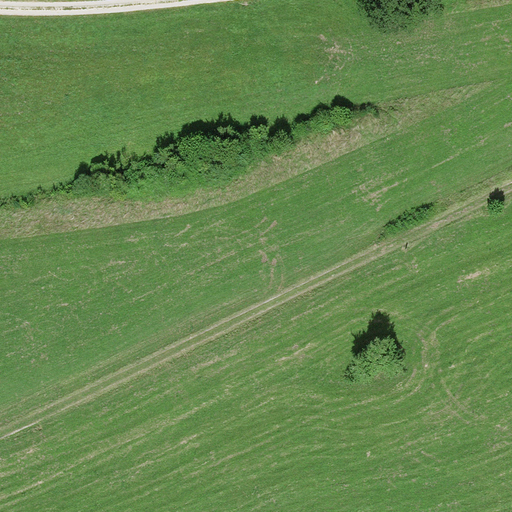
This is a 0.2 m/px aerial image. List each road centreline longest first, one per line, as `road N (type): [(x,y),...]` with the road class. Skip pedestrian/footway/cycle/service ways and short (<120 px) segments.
road 1 (track): [(511,185),(0,432)]
road 2 (track): [(0,10),(183,0)]
